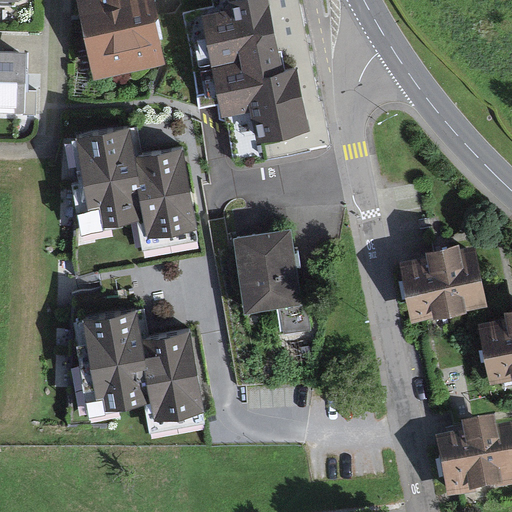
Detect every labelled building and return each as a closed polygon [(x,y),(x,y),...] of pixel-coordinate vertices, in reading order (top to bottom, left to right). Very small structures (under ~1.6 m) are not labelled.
[(155,0),(82,0),(100,80),(169,65),(155,0)] [(275,22),(195,30),(209,108),(250,108),(262,133),(311,122),(296,63),(283,61),(275,22)] [(36,46),(0,46),(0,125),(36,126),(36,46)] [(137,218),(144,249),(199,240),(183,141),(137,150),(131,120),(71,133),(80,228),(137,218)] [(314,234),(250,241),(258,315),(291,312),(293,333),(324,330),(314,234)] [(433,256),(406,261),(416,312),(482,298),(471,248),(459,250),(457,241),(431,246),(433,256)] [(510,320),(484,325),(493,374),(511,370),(511,308),(509,309),(510,320)] [(136,310),(89,318),(101,387),(108,386),(110,399),(155,392),(158,410),(199,403),(187,331),(141,338),(136,310)] [(511,435),(441,448),(450,499),(511,488),(511,435)]
